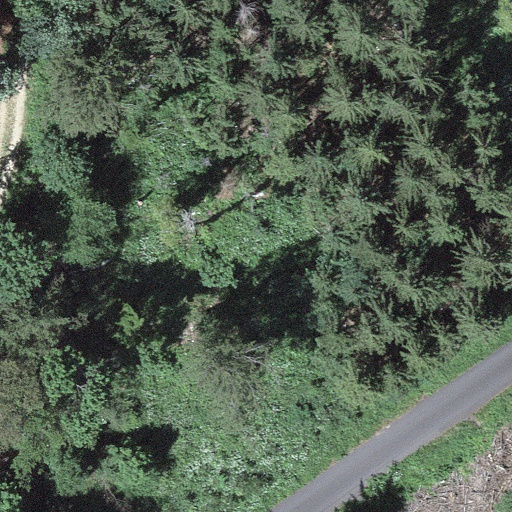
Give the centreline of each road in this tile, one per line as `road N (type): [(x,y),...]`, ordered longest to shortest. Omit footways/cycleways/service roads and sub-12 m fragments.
road 1 (unclassified): [(511,364),(300,511)]
road 2 (track): [(0,161),(17,0)]
